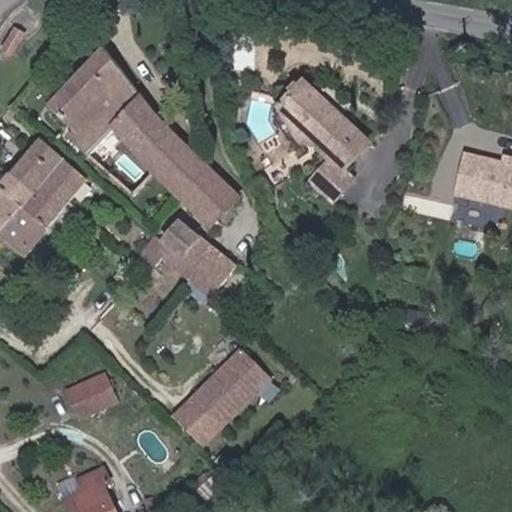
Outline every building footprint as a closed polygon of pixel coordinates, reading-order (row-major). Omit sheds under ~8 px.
[(53,0),(61,15),(73,9),(68,0),(53,0)] [(26,12),(18,21),(29,30),(37,20),(26,12)] [(216,230),(247,195),(150,97),(116,55),(62,113),(72,122),(67,129),(100,159),(123,131),(164,177),(216,230)] [(385,145),(319,83),(294,112),(308,137),(338,159),(318,185),(344,206),(366,180),(360,174),(385,145)] [(100,181),(54,142),(0,204),(0,230),(33,259),(100,181)] [(511,208),(511,165),(477,156),(466,195),(511,208)] [(225,293),(245,270),(206,244),(211,238),(191,222),(171,245),(161,238),(147,258),(169,275),(179,265),(212,295),(220,288),(225,293)] [(227,434),(278,383),(248,353),(197,404),(227,434)] [(75,393),(90,420),(124,402),(109,375),(75,393)] [(123,511),(109,483),(118,478),(113,469),(87,482),(93,494),(71,505),(74,511),(123,511)] [(163,511),(157,496),(147,500),(151,511),(163,511)]
